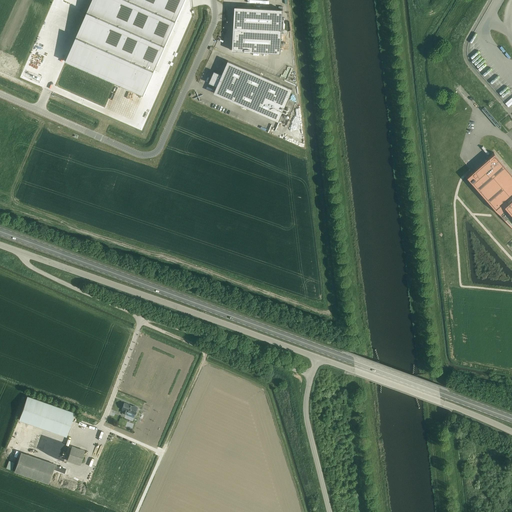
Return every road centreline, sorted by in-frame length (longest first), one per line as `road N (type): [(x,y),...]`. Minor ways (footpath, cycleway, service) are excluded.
road 1 (primary): [(511,419),(0,231)]
road 2 (track): [(392,0),(439,426)]
road 3 (unclassified): [(211,0),(213,19),(151,153),(0,93)]
road 4 (unclassified): [(311,376),(142,316),(27,264),(18,251)]
road 5 (unclassified): [(318,357),(18,251)]
road 6 (track): [(136,511),(206,351),(140,321)]
road 7 (unclassified): [(511,430),(318,357)]
road 8 (unclassified): [(329,511),(305,412),(311,376)]
